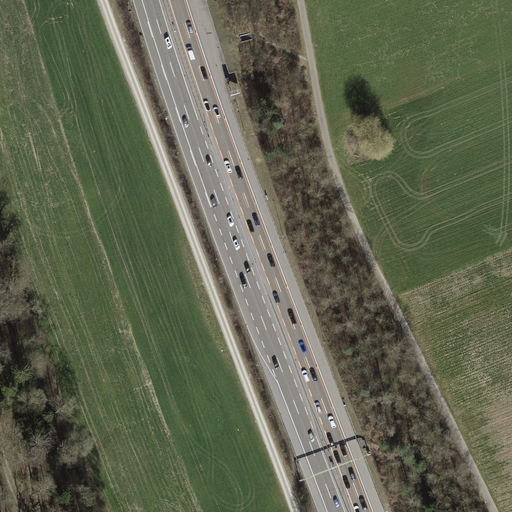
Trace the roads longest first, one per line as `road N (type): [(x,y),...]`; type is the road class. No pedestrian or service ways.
road 1 (track): [(493,511),(346,202),(301,0)]
road 2 (motorway): [(147,0),(227,237),(336,511)]
road 3 (track): [(292,511),(105,0)]
road 4 (motorway): [(365,511),(178,0)]
